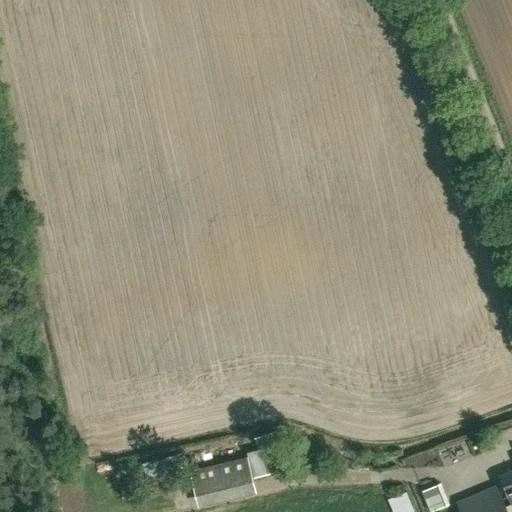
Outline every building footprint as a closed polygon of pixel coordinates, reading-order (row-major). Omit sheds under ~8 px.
[(276,431),(256,437),(268,474),(288,467),(287,464),(294,462),(296,470),(307,466),(301,448),(295,450),(295,448),(282,452),(276,431)] [(253,477),(248,456),(190,470),(195,490),(253,477)] [(511,471),(501,476),(511,502),(511,471)] [(437,482),(417,490),(425,511),(445,503),(437,482)] [(460,502),(464,511),(504,511),(494,487),(460,502)] [(383,498),(389,511),(410,511),(402,490),(383,498)]
